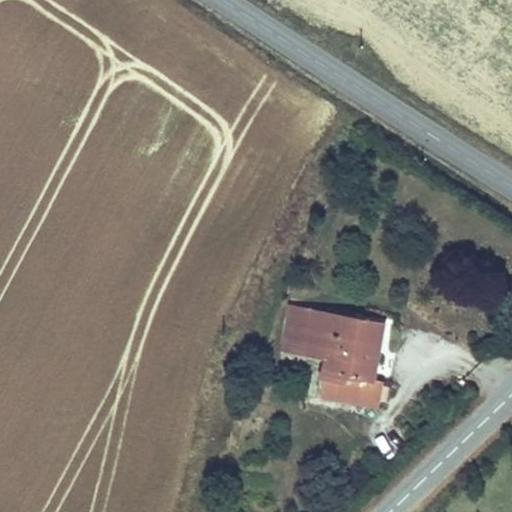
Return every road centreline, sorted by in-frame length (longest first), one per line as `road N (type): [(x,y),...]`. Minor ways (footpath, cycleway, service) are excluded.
road 1 (tertiary): [(235,0),(511,184)]
road 2 (tertiary): [(392,511),(511,396)]
